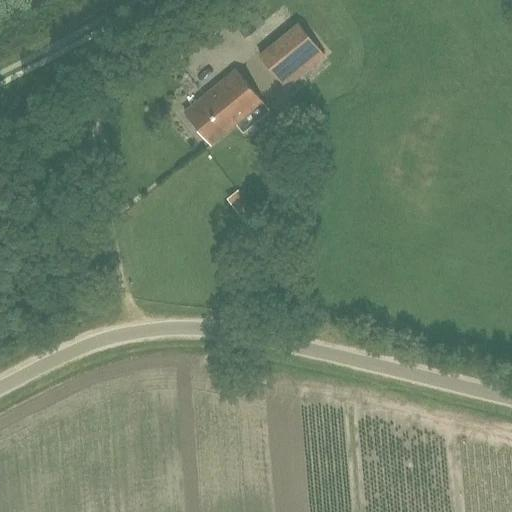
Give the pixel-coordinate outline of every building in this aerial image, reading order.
[(225,11),(231,19),(244,37),(256,28),(251,20),(238,2),(225,11)] [(205,13),(185,28),(197,45),(217,31),(205,13)] [(297,21),(257,55),(285,89),(325,55),(297,21)] [(235,69),(183,112),(209,143),(261,100),(235,69)] [(226,198),(245,224),(257,215),(238,189),(226,198)]
